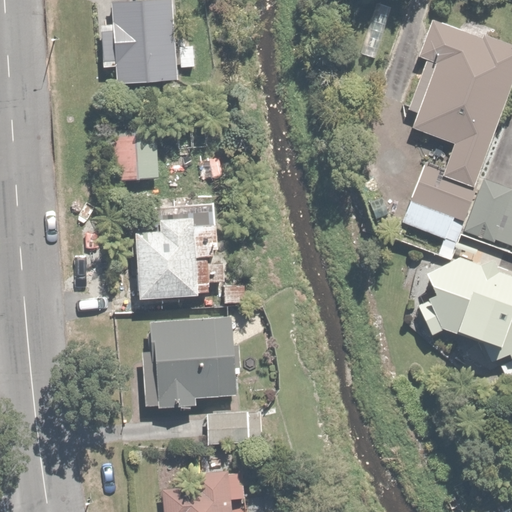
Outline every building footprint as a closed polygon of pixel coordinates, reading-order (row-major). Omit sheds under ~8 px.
[(167,80),(166,0),(110,1),(111,24),(101,25),(101,69),(114,68),(114,80),(167,80)] [(511,72),(511,45),(431,16),(417,56),(424,59),(405,112),(415,115),(411,127),(454,143),(444,170),(423,162),(401,223),(452,241),(511,72)] [(122,175),(143,175),(141,131),(120,131),(122,175)] [(511,186),(484,176),(465,229),(511,246),(511,186)] [(135,296),(194,294),(192,219),(158,220),(158,229),(133,230),(135,296)] [(511,276),(504,273),(506,268),(478,259),(476,264),(472,263),(479,240),(460,234),(452,258),(420,271),(431,298),(415,305),(429,340),(449,332),(480,344),(489,365),(511,354),(511,276)] [(150,348),(137,349),(141,409),(194,406),(194,398),(233,395),(228,319),(148,324),(150,348)] [(205,444),(249,442),(247,409),(204,411),(205,444)] [(229,511),(226,470),(187,473),(188,487),(159,489),(160,511),(229,511)]
